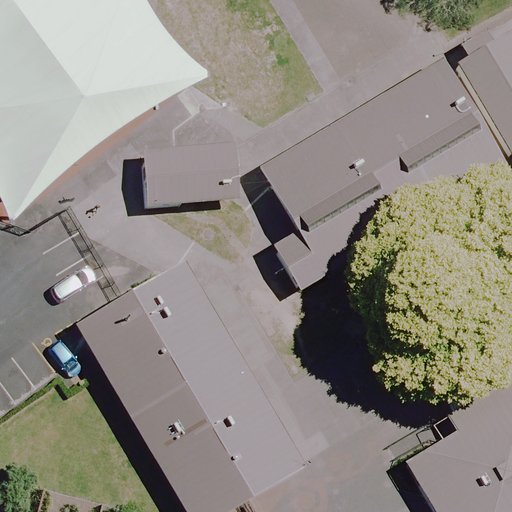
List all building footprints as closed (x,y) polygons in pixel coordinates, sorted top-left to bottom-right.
[(299,47),(271,0),(153,0),(210,98),(299,47)] [(511,28),(511,27),(456,59),(511,155),(511,28)] [(431,64),(244,171),(308,281),(495,174),(431,64)] [(233,137),(139,138),(140,203),(234,202),(233,137)] [(232,511),(306,469),(187,268),(75,334),(180,511),(232,511)] [(511,511),(511,401),(396,468),(421,511),(511,511)]
